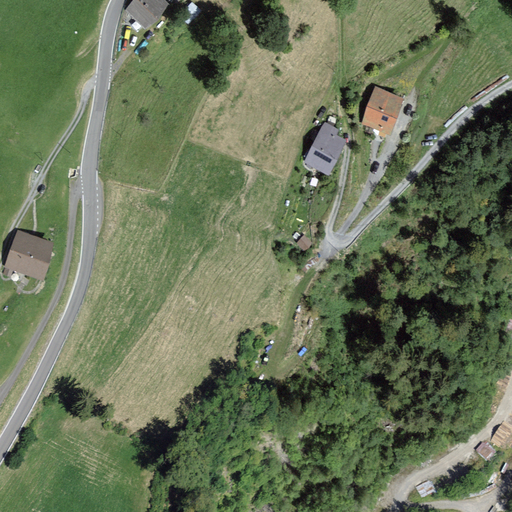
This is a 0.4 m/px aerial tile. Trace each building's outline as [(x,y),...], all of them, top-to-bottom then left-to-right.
[(166,5),(161,0),(137,0),(128,10),(145,27),(166,5)] [(188,19),(201,7),(194,0),(193,0),(181,11),(188,19)] [(402,98),(377,89),(365,122),(389,131),(402,98)] [(338,131),(326,125),(306,161),(328,173),(345,141),(335,136),(338,131)] [(51,243),(20,233),(8,267),(39,278),(51,243)] [(307,242),(301,235),(293,242),(300,249),(307,242)]
